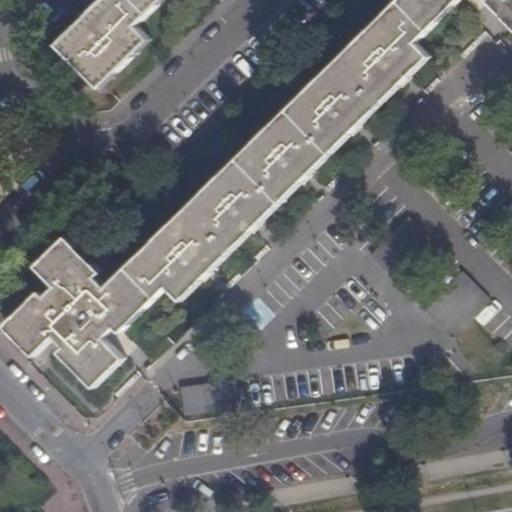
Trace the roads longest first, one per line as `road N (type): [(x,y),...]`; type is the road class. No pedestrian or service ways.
road 1 (residential): [(82,464),(435,99),(467,78),(511,87)]
road 2 (residential): [(266,0),(120,135),(74,142)]
road 3 (residential): [(0,233),(73,158),(74,142)]
